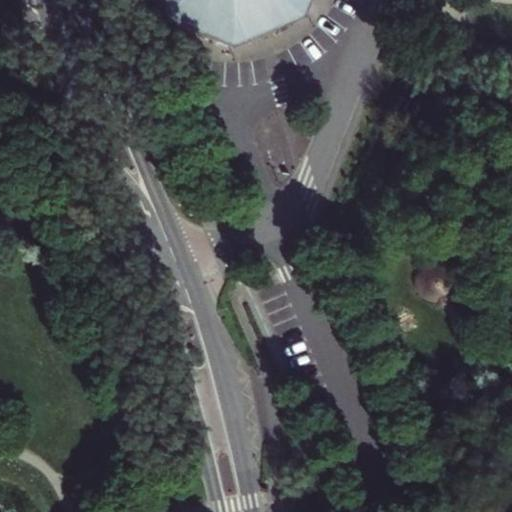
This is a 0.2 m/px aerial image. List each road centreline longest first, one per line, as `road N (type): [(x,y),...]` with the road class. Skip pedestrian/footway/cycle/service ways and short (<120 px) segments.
road 1 (secondary): [(42,0),(155,278)]
road 2 (secondary): [(185,265),(78,0)]
road 3 (residential): [(272,222),(227,110),(360,60)]
road 4 (secondary): [(252,511),(226,386),(185,265)]
road 5 (secondary): [(155,278),(218,511)]
road 6 (residential): [(360,60),(306,189),(272,222)]
